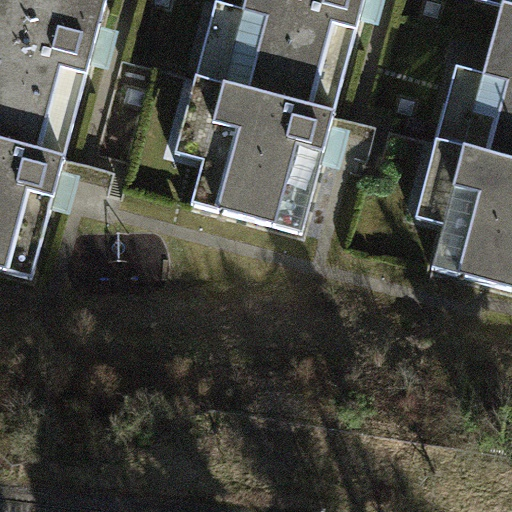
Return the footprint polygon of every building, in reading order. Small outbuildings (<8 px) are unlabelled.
[(0,0),(0,145),(64,162),(107,0),(0,0)] [(248,0),(225,89),(334,118),(365,0),(248,0)] [(511,0),(505,0),(464,153),(511,165),(511,0)] [(225,89),(193,207),(303,236),(334,118),(225,89)] [(0,145),(0,271),(33,281),(64,162),(0,145)] [(511,165),(464,153),(433,271),(511,291),(511,165)]
